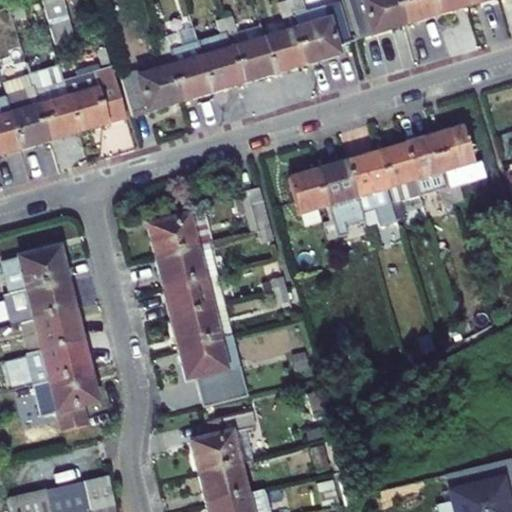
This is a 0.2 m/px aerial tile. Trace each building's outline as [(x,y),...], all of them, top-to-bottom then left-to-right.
[(46,0),(58,42),(77,37),(67,0),(46,0)] [(353,6),(341,10),(353,50),(401,36),(390,0),(354,11),(353,6)] [(389,0),(390,0),(401,36),(430,26),(422,0),(389,0)] [(422,0),(430,26),(461,17),(456,0),(422,0)] [(456,0),(461,17),(492,8),(489,0),(456,0)] [(287,42),(299,77),(333,67),(330,57),(345,52),(332,12),(295,23),(290,8),(278,12),(282,25),(287,42)] [(282,25),(278,12),(268,14),(273,28),(282,25)] [(44,22),(35,25),(49,71),(58,68),(44,22)] [(216,31),(237,97),(267,87),(256,52),(250,34),(234,39),(229,26),(216,31)] [(189,55),(205,106),(237,97),(216,31),(206,34),(210,48),(189,55)] [(256,52),(267,87),(299,77),(287,42),(256,52)] [(162,82),(173,116),(205,106),(189,55),(167,62),(163,47),(152,50),(162,82)] [(114,91),(125,131),(173,116),(162,82),(128,92),(127,87),(114,91)] [(61,109),(72,147),(118,134),(102,83),(57,97),(61,109)] [(23,90),(42,156),(72,147),(61,109),(55,111),(51,99),(40,102),(35,86),(23,90)] [(0,113),(15,164),(42,156),(23,90),(11,93),(16,109),(0,113)] [(0,168),(15,164),(0,113),(0,168)] [(428,144),(447,212),(459,209),(455,192),(477,185),(474,172),(466,174),(455,136),(428,144)] [(398,153),(413,205),(429,200),(434,217),(447,212),(428,144),(398,153)] [(370,161),(389,229),(406,224),(402,208),(413,205),(398,153),(370,161)] [(340,169),(356,221),(371,217),(376,233),(389,229),(370,161),(340,169)] [(356,221),(340,169),(311,177),(322,215),(326,230),(331,246),(345,242),(340,225),(356,221)] [(311,177),(286,184),(295,223),(322,215),(311,177)] [(255,193),(237,197),(246,236),(253,234),(265,232),(255,193)] [(197,215),(143,227),(150,257),(204,245),(197,215)] [(326,230),(312,234),(317,250),(331,246),(326,230)] [(253,234),(256,247),(267,244),(265,232),(253,234)] [(204,245),(150,257),(158,290),(212,278),(204,245)] [(5,303),(59,290),(51,255),(0,268),(0,301),(1,305),(5,303)] [(212,278),(158,290),(165,320),(219,307),(212,278)] [(280,291),(277,279),(266,282),(269,294),(280,291)] [(13,332),(67,320),(59,290),(5,303),(13,332)] [(280,291),(269,294),(272,306),(283,304),(280,291)] [(219,307),(165,320),(173,351),(215,341),(227,339),(219,307)] [(21,364),(74,350),(67,320),(13,332),(21,364)] [(215,341),(173,351),(180,383),(199,380),(202,395),(234,388),(231,372),(222,373),(215,341)] [(21,397),(82,383),(74,350),(21,364),(13,366),(21,397)] [(82,383),(21,397),(28,429),(47,424),(51,441),(78,435),(74,418),(90,414),(82,383)] [(326,424),(319,400),(305,404),(312,428),(326,424)] [(202,426),(205,440),(184,446),(191,477),(230,467),(243,464),(236,434),(249,431),(245,416),(202,426)] [(315,451),(300,455),(305,476),(321,472),(315,451)] [(511,467),(510,458),(445,473),(454,511),(508,511),(505,495),(511,493),(511,467)] [(230,467),(191,477),(199,509),(238,500),(230,467)] [(324,484),(308,488),(314,509),(329,505),(324,484)] [(110,511),(105,491),(3,511),(110,511)] [(238,500),(199,509),(199,511),(260,511),(257,495),(238,500)]
